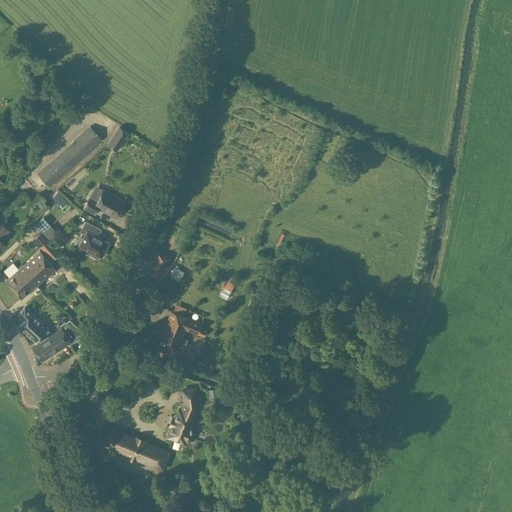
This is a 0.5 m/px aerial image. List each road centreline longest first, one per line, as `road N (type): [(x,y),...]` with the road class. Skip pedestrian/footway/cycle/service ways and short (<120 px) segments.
road 1 (unclassified): [(31,380),(74,363),(98,332),(181,143),(212,0)]
road 2 (secondary): [(84,511),(31,380)]
